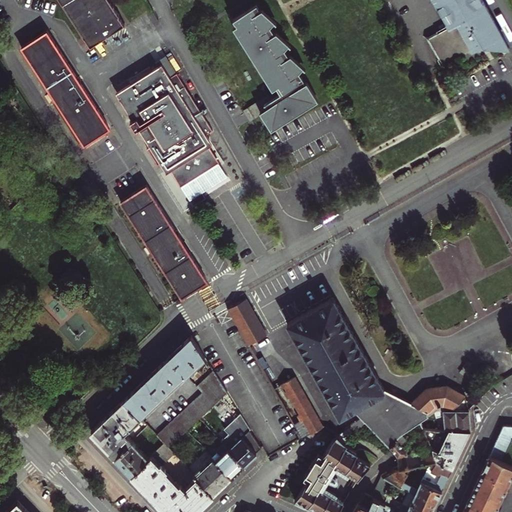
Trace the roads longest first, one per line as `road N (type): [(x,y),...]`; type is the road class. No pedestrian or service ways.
road 1 (residential): [(48,447),(181,317)]
road 2 (residential): [(449,511),(495,411),(511,400)]
